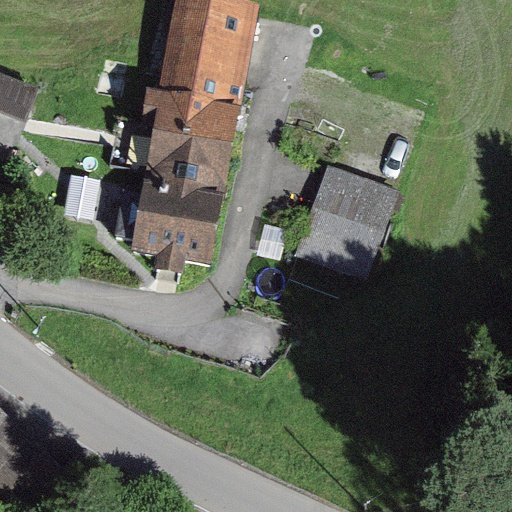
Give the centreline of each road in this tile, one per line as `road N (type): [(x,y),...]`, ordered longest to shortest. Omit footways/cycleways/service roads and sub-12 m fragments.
road 1 (unknown): [(0,297),(209,309),(236,262),(281,75)]
road 2 (unclassified): [(0,370),(78,433),(247,511)]
